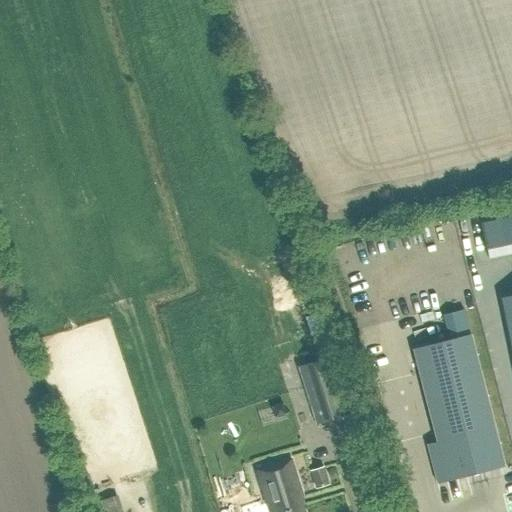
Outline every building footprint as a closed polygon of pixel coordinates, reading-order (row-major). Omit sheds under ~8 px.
[(511,252),(511,216),(479,223),(486,258),(511,252)] [(350,297),(362,295),(357,259),(345,261),(350,297)] [(511,296),(501,299),(511,350),(511,296)] [(485,365),(487,377),(508,373),(500,330),(482,333),(488,364),(485,365)] [(470,333),(412,348),(436,441),(427,444),(437,484),(504,467),(470,333)] [(330,355),(298,365),(316,424),(348,414),(330,355)] [(271,511),(303,511),(299,497),(302,496),(291,460),(256,470),(267,504),(269,503),(271,511)] [(323,467),(311,471),(316,488),(328,484),(323,467)] [(104,497),(110,511),(126,511),(118,492),(104,497)]
